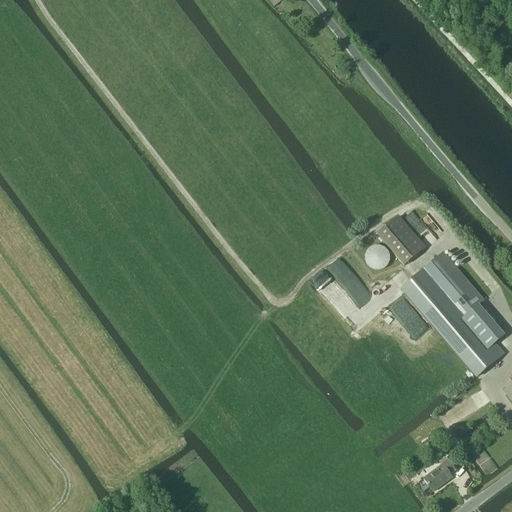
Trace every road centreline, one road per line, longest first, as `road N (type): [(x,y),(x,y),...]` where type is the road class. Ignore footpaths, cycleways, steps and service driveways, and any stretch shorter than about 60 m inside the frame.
road 1 (track): [(511,325),(440,221),(420,208),(395,212),(286,300),(267,297),(36,0)]
road 2 (tertiary): [(511,236),(311,0)]
road 3 (track): [(52,511),(67,481),(0,388)]
